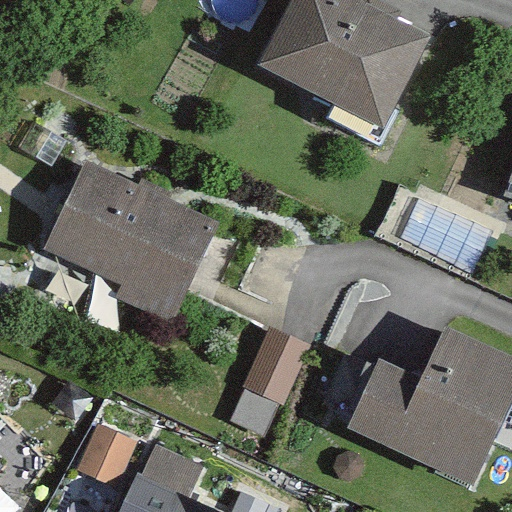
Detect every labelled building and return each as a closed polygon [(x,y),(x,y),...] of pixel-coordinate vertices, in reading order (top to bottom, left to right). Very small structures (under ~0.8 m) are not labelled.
[(431,35),(356,0),(300,0),(265,73),(385,130),(431,35)] [(511,95),(478,208),(511,218),(511,95)] [(221,223),(87,166),(49,255),(127,288),(121,300),(178,325),(221,223)] [(257,388),(296,390),(300,331),(261,329),(257,388)] [(422,382),(383,365),(353,432),(481,487),(511,416),(511,358),(444,329),(422,382)] [(83,458),(123,476),(142,433),(101,415),(83,458)] [(160,441),(127,511),(216,511),(190,500),(208,463),(160,441)]
